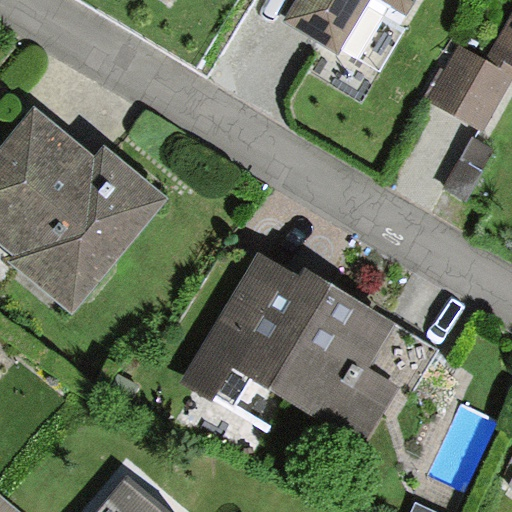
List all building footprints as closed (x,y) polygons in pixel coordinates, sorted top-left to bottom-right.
[(411,0),(291,0),(280,22),(334,52),(362,0),(381,0),(404,13),(411,0)] [(511,0),(479,62),(450,47),(423,99),(478,127),(510,67),(511,67),(511,0)] [(88,154),(27,106),(0,140),(0,240),(11,249),(2,260),(65,310),(159,190),(97,142),(88,154)] [(253,248),(176,380),(207,398),(226,365),(360,443),(395,385),(361,366),(390,317),(296,263),(292,270),(253,248)] [(165,511),(117,472),(84,511),(165,511)]
